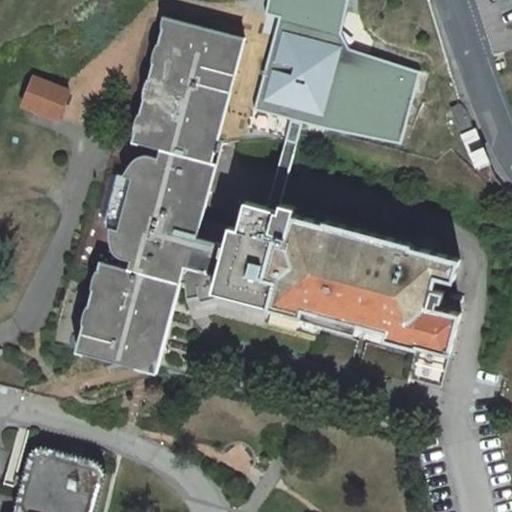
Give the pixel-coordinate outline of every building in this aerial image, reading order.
[(281,20),(258,111),(292,120),(303,123),(305,115),(346,126),(348,121),(418,138),(417,139),(420,140),(439,65),(436,64),(436,65),(367,47),(368,42),(344,36),(347,25),(359,28),(360,25),(355,24),(361,0),(285,0),(284,9),(291,11),(288,21),(281,20)] [(291,11),(284,9),(281,20),(288,21),(291,11)] [(114,237),(116,250),(116,251),(117,253),(118,254),(119,256),(120,257),(121,258),(122,259),(123,259),(135,263),(133,271),(106,264),(103,273),(102,273),(100,276),(98,280),(95,290),(95,301),(96,301),(83,353),(125,363),(130,345),(148,349),(165,279),(183,283),(184,282),(189,283),(190,299),(202,297),(202,302),(220,300),(232,248),(197,239),(247,40),(165,20),(164,23),(164,26),(164,28),(164,30),(166,31),(161,47),(159,47),(158,49),(157,51),(156,53),(156,56),(155,60),(155,62),(155,65),(156,66),(152,82),(150,81),(148,86),(147,89),(146,95),(146,100),(148,101),(143,117),(142,116),(140,119),(139,120),(138,123),(138,126),(137,130),(137,132),(137,135),(139,136),(136,144),(164,151),(161,160),(149,157),(148,157),(147,158),(146,158),(145,158),(144,159),(142,159),(141,160),(139,161),(138,162),(137,163),(136,164),(131,170),(127,179),(135,181),(122,232),(114,230),(114,234),(114,237)] [(359,28),(347,25),(344,36),(368,42),(359,28)] [(72,94),(36,80),(25,109),(60,123),(72,94)] [(477,167),(488,162),(473,127),(472,127),(464,108),(455,102),(445,106),(467,148),(469,147),(477,167)] [(303,123),(292,120),(270,209),(281,212),(283,205),(303,123)] [(120,177),(107,228),(114,230),(122,232),(135,181),(127,179),(120,177)] [(389,337),(423,345),(424,344),(456,351),(465,312),(440,306),(442,299),(445,300),(448,289),(438,287),(442,274),(457,277),(462,255),(412,244),(413,241),(327,220),(326,223),(320,221),(296,216),(297,208),(283,205),(281,212),(270,209),(245,203),(233,248),(232,248),(220,300),(224,299),(224,296),(272,309),(307,318),(309,310),(390,330),(389,337)] [(148,349),(130,345),(125,363),(162,372),(183,283),(165,279),(148,349)] [(4,351),(0,357),(0,385),(29,395),(37,362),(4,351)] [(85,511),(95,476),(95,473),(93,470),(92,467),(90,466),(39,454),(36,454),(34,455),(32,456),(31,457),(30,460),(16,509),(16,511),(85,511)]
